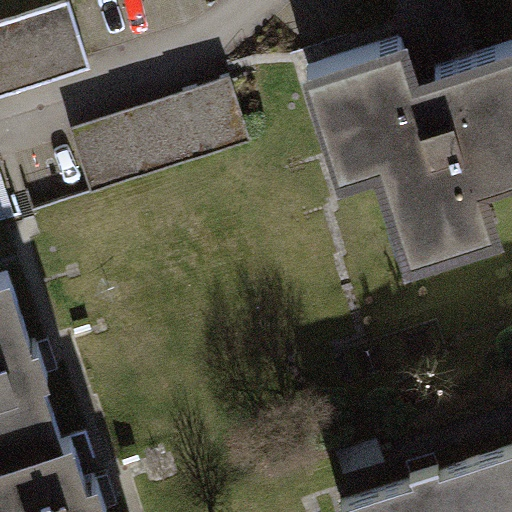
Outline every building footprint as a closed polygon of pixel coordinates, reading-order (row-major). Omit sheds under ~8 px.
[(67,9),(0,29),(0,91),(84,65),(67,9)] [(511,154),(511,48),(408,83),(396,47),(321,72),(350,163),(373,156),(405,255),(483,230),(464,170),(511,154)] [(235,88),(75,136),(93,198),(254,150),(235,88)] [(0,468),(40,457),(15,371),(0,316),(0,468)] [(0,511),(77,511),(60,453),(40,457),(0,468),(0,511)] [(511,458),(497,463),(511,511),(511,458)] [(511,511),(497,463),(340,511),(511,511)]
